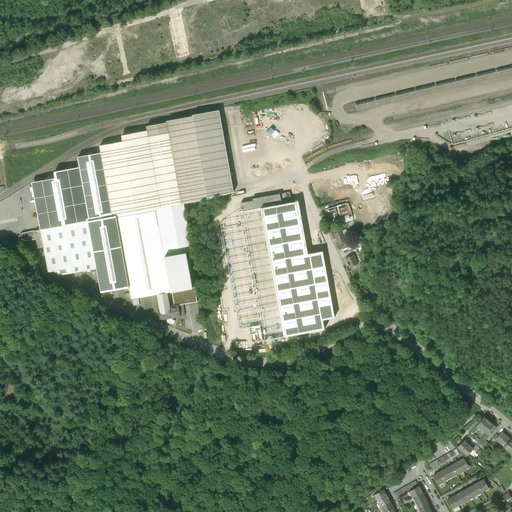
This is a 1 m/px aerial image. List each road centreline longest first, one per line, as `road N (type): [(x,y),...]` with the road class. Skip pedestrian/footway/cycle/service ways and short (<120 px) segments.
road 1 (track): [(0,116),(483,0)]
road 2 (unclassified): [(0,242),(84,293),(246,361),(276,360),(377,324)]
road 3 (unclassified): [(234,186),(298,171),(333,258),(377,324)]
road 4 (residential): [(442,511),(420,462),(487,406)]
road 5 (unclassified): [(377,324),(487,406)]
